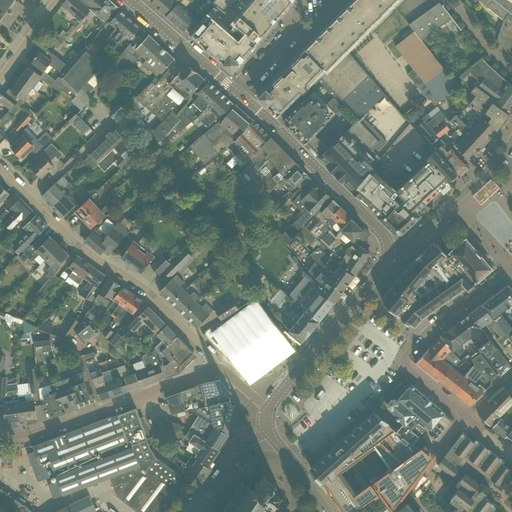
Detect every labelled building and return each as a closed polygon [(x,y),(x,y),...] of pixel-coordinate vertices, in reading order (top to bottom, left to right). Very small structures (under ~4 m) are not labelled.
[(0,0),(0,5),(15,17),(23,6),(16,1),(17,0),(0,0)] [(65,0),(61,5),(62,5),(69,11),(74,15),(84,3),(88,7),(94,0),(65,0)] [(84,3),(74,15),(81,22),(91,10),(105,21),(117,7),(109,0),(94,0),(88,7),(84,3)] [(164,15),(171,8),(177,2),(178,0),(153,0),(151,3),(164,15)] [(178,3),(166,16),(182,31),(182,32),(185,30),(196,18),(184,8),(191,0),(178,0),(177,2),(178,3)] [(254,44),(256,42),(261,37),(262,36),(272,24),(272,25),(273,23),(277,19),(281,15),(280,14),(290,3),(291,3),(293,0),(214,0),(212,3),(214,5),(189,34),(232,72),(255,45),(254,44)] [(339,63),(349,52),(390,11),(379,0),(355,0),(352,4),(351,4),(346,9),(342,14),(341,14),(336,19),(336,20),(331,24),(326,29),(326,30),(321,35),(321,34),(316,39),(316,40),(339,63)] [(379,0),(390,11),(401,0),(400,0),(379,0)] [(498,36),(511,40),(511,13),(495,0),(473,0),(475,2),(478,0),(503,20),(498,36)] [(511,0),(495,0),(511,13),(511,0)] [(439,2),(424,14),(437,29),(451,18),(450,17),(442,6),(439,2)] [(15,17),(0,5),(0,23),(1,23),(8,28),(15,17)] [(113,39),(130,18),(120,10),(113,18),(109,23),(116,28),(109,36),(113,39)] [(409,24),(409,25),(414,31),(422,41),(428,36),(437,29),(424,14),(409,24)] [(130,18),(113,39),(118,43),(124,35),(130,40),(140,27),(130,18)] [(488,24),(485,27),(496,40),(497,40),(511,58),(511,40),(498,36),(488,24)] [(51,31),(45,38),(57,48),(63,41),(51,31)] [(439,100),(458,85),(422,41),(414,31),(395,46),(439,100)] [(108,35),(104,40),(109,44),(113,39),(109,36),(108,35)] [(143,40),(138,35),(136,37),(130,43),(110,67),(121,77),(141,54),(147,60),(148,61),(161,47),(148,35),(143,40)] [(299,114),(305,120),(317,132),(330,120),(343,107),(356,121),(377,101),(385,94),(349,52),(339,63),(316,40),(307,49),(306,49),(301,54),(301,55),(289,66),(290,67),(284,73),(304,93),(317,80),(333,97),(326,104),(314,90),(305,99),(310,104),(299,114)] [(68,66),(67,65),(63,71),(61,73),(58,77),(66,85),(72,90),(90,107),(97,100),(90,93),(94,88),(93,88),(108,70),(102,65),(104,62),(86,46),(68,66)] [(148,61),(147,60),(143,64),(149,69),(150,68),(157,75),(160,72),(161,72),(175,59),(161,47),(148,61)] [(102,60),(109,52),(104,48),(98,56),(102,60)] [(67,65),(51,52),(47,57),(39,51),(31,62),(44,71),(50,64),(61,73),(63,71),(67,65)] [(481,57),(467,68),(480,84),(495,100),(493,102),(509,114),(511,109),(511,85),(508,82),(486,62),(482,57),(481,57)] [(192,97),(192,95),(204,78),(189,66),(184,72),(175,82),(192,97)] [(19,79),(31,87),(37,91),(43,84),(37,79),(39,76),(40,76),(36,73),(28,67),(19,79)] [(467,68),(458,76),(471,92),(470,94),(474,97),(470,102),(482,116),(497,131),(509,114),(493,102),(495,100),(480,84),(467,68)] [(153,82),(136,99),(161,120),(170,111),(173,113),(185,99),(171,86),(175,82),(184,72),(181,69),(181,70),(171,82),(168,80),(171,76),(166,73),(166,72),(156,84),(153,82)] [(62,89),(65,85),(57,78),(55,80),(45,72),(41,78),(50,85),(51,83),(60,91),(62,89)] [(277,116),(284,109),(286,111),(304,93),(284,73),(283,73),(258,98),(277,116)] [(26,99),(24,98),(26,95),(31,87),(19,79),(11,90),(16,94),(12,98),(17,102),(21,106),(21,105),(26,99)] [(161,120),(135,147),(137,149),(146,157),(153,152),(157,147),(165,139),(166,141),(179,132),(198,118),(208,107),(220,92),(209,81),(208,82),(205,85),(202,83),(192,95),(192,97),(180,113),(177,116),(173,113),(170,111),(161,120)] [(65,85),(62,89),(68,95),(72,90),(66,85),(65,85)] [(0,93),(0,101),(10,109),(14,106),(17,102),(12,98),(2,91),(0,93)] [(208,107),(198,118),(208,127),(219,117),(220,117),(226,111),(233,104),(220,92),(208,107)] [(305,99),(283,121),(293,132),(305,120),(299,114),(310,104),(305,99)] [(21,106),(17,102),(14,106),(10,109),(2,119),(2,118),(0,119),(0,138),(5,133),(0,129),(18,110),(21,106)] [(220,121),(189,146),(205,165),(218,154),(227,147),(234,140),(249,123),(252,120),(235,105),(228,113),(221,122),(220,121)] [(432,120),(431,119),(427,122),(435,131),(444,123),(444,122),(447,119),(441,112),(432,120)] [(14,127),(18,132),(31,118),(26,114),(14,127)] [(77,114),(70,120),(77,128),(83,121),(77,114)] [(455,115),(449,121),(480,149),(497,131),(482,116),(471,129),(456,114),(455,115)] [(320,156),(319,157),(327,165),(326,165),(343,182),(344,183),(352,191),(371,169),(372,168),(373,166),(369,162),(368,161),(372,158),(369,155),(373,150),(383,139),(386,142),(362,116),(356,121),(343,133),(320,156)] [(427,122),(431,119),(428,116),(418,127),(432,142),(429,144),(435,150),(458,173),(466,166),(439,137),(435,131),(427,122)] [(234,140),(227,147),(244,164),(250,159),(251,158),(250,158),(254,155),(270,137),(253,119),(252,120),(249,123),(234,140)] [(305,120),(293,132),(305,144),(317,132),(305,120)] [(305,144),(316,155),(318,153),(319,155),(319,156),(343,133),(340,130),(341,129),(341,126),(340,125),(337,122),(334,122),(333,123),(330,120),(317,132),(305,144)] [(449,121),(448,122),(456,130),(450,135),(455,140),(452,143),(469,161),(480,149),(449,121)] [(444,123),(435,131),(439,137),(449,128),(444,123)] [(87,153),(90,156),(97,163),(114,148),(124,138),(126,136),(117,126),(87,153)] [(15,137),(10,143),(12,146),(10,148),(21,158),(28,151),(30,149),(36,154),(52,138),(46,131),(38,139),(26,127),(24,129),(16,138),(15,137)] [(255,193),(261,187),(273,177),(280,171),(292,159),(270,137),(254,155),(250,158),(251,158),(250,159),(251,160),(251,162),(238,175),(255,193)] [(138,152),(124,138),(114,148),(127,162),(138,152)] [(49,147),(42,154),(43,155),(38,161),(31,168),(41,178),(48,171),(52,175),(64,164),(59,159),(55,155),(56,154),(49,147)] [(371,169),(352,191),(380,215),(378,216),(397,234),(404,234),(422,216),(418,212),(458,173),(435,150),(424,160),(423,159),(411,172),(413,173),(408,178),(392,183),(389,186),(371,169)] [(221,159),(218,154),(205,165),(208,169),(221,159)] [(90,156),(83,162),(90,170),(97,163),(90,156)] [(273,177),(261,187),(267,193),(278,183),(282,186),(285,183),(285,185),(289,189),(292,189),(296,185),(301,189),(312,180),(307,174),(292,159),(280,171),(273,177)] [(141,168),(149,177),(157,170),(149,161),(141,168)] [(66,193),(71,189),(74,186),(70,182),(65,186),(59,186),(55,182),(41,196),(52,207),(66,193)] [(75,211),(82,218),(95,206),(93,203),(109,188),(104,183),(86,201),(80,206),(75,211)] [(0,206),(4,201),(3,200),(10,193),(0,184),(0,206)] [(303,228),(305,226),(319,211),(320,210),(319,208),(330,196),(317,184),(309,193),(304,189),(297,197),(298,197),(293,202),(302,210),(299,213),(301,215),(296,221),(303,228)] [(74,193),(71,189),(66,193),(52,207),(62,218),(69,211),(73,208),(75,211),(80,206),(86,201),(82,197),(80,199),(74,193)] [(200,192),(194,197),(200,203),(205,198),(200,192)] [(10,208),(13,211),(7,216),(6,215),(9,212),(3,207),(0,210),(0,222),(8,230),(9,228),(12,231),(32,211),(20,198),(13,205),(10,208)] [(99,211),(95,206),(82,218),(91,228),(99,221),(103,216),(105,217),(119,203),(114,198),(99,211)] [(319,221),(309,231),(318,241),(329,230),(322,224),(340,206),(333,199),(326,206),(321,212),(319,211),(314,216),(319,221)] [(336,235),(351,218),(352,217),(340,206),(322,224),(329,230),(336,235)] [(19,254),(47,226),(36,214),(23,228),(27,232),(12,248),(19,254)] [(360,245),(369,235),(351,218),(336,235),(329,230),(318,241),(309,231),(305,226),(303,228),(298,233),(313,248),(316,246),(317,245),(321,242),(332,253),(351,240),(360,246),(360,245)] [(92,231),(84,241),(101,255),(103,252),(108,256),(129,232),(118,223),(106,235),(98,229),(97,229),(96,228),(93,231),(92,231)] [(204,230),(194,240),(201,247),(204,244),(207,246),(213,239),(204,230)] [(446,247),(455,240),(447,230),(438,238),(446,247)] [(285,232),(279,238),(286,245),(292,239),(285,232)] [(40,254),(45,259),(59,245),(50,236),(46,240),(41,235),(19,257),(24,262),(27,258),(31,261),(40,254)] [(131,265),(150,240),(143,235),(136,244),(132,241),(127,249),(121,257),(131,265)] [(238,235),(233,239),(238,246),(244,241),(238,235)] [(409,323),(415,327),(422,318),(465,287),(468,289),(492,268),(485,260),(488,256),(477,244),(474,247),(465,238),(448,255),(437,243),(436,244),(433,242),(416,258),(381,299),(384,300),(383,302),(408,324),(409,323)] [(156,244),(150,240),(131,265),(142,273),(148,265),(153,257),(149,254),(156,244)] [(339,265),(355,275),(370,253),(360,245),(360,246),(351,240),(332,253),(329,256),(339,265)] [(332,253),(321,242),(317,245),(316,246),(318,248),(323,252),(324,253),(325,254),(329,256),(332,253)] [(59,245),(45,259),(51,265),(47,269),(49,272),(45,276),(50,280),(59,268),(57,266),(68,255),(59,245)] [(318,248),(310,254),(315,261),(317,263),(325,254),(324,253),(323,252),(318,248)] [(184,250),(172,263),(179,269),(191,256),(184,250)] [(255,250),(246,258),(251,263),(259,254),(255,250)] [(78,284),(83,278),(92,266),(78,256),(69,267),(73,270),(69,277),(78,284)] [(159,276),(170,264),(161,256),(150,267),(159,276)] [(330,257),(321,269),(324,274),(330,278),(329,280),(343,291),(355,275),(339,265),(330,257)] [(315,261),(308,271),(321,283),(319,286),(322,289),(321,291),(320,292),(321,292),(335,302),(343,291),(329,280),(330,278),(324,274),(321,269),(317,263),(315,261)] [(92,266),(83,278),(87,281),(80,293),(92,301),(98,289),(96,287),(99,284),(105,275),(92,266)] [(263,275),(252,267),(257,282),(263,275)] [(306,273),(288,296),(294,300),(319,321),(319,322),(320,320),(333,304),(334,304),(335,303),(335,302),(321,292),(320,292),(321,291),(315,286),(318,283),(306,273)] [(172,278),(161,290),(159,292),(172,304),(185,290),(180,286),(184,282),(176,275),(172,278)] [(95,298),(93,303),(97,305),(100,301),(107,305),(120,285),(112,280),(109,278),(95,298)] [(52,287),(46,282),(36,293),(42,298),(52,287)] [(511,288),(508,284),(495,294),(506,308),(511,303),(511,288)] [(132,293),(122,286),(116,295),(113,300),(119,304),(112,314),(116,317),(132,293)] [(190,295),(185,290),(172,304),(184,316),(197,302),(195,301),(199,297),(193,291),(190,295)] [(142,301),(132,293),(116,317),(120,320),(128,309),(133,313),(137,309),(142,301)] [(495,294),(482,304),(501,328),(508,337),(511,333),(511,326),(501,312),(506,308),(495,294)] [(32,296),(27,303),(31,307),(37,300),(32,296)] [(256,299),(211,333),(236,366),(250,384),(295,350),(256,299)] [(238,310),(232,300),(215,310),(221,320),(238,310)] [(319,321),(294,300),(289,306),(300,316),(289,330),(303,341),(319,321)] [(184,316),(196,327),(209,314),(213,310),(205,303),(202,307),(197,302),(184,316)] [(475,309),(470,313),(481,328),(486,324),(491,330),(493,329),(500,337),(497,339),(501,344),(509,338),(508,337),(501,328),(482,304),(475,309)] [(131,327),(121,337),(124,340),(134,330),(134,331),(144,321),(156,332),(158,330),(165,323),(148,306),(141,313),(129,325),(131,327)] [(362,311),(367,315),(370,310),(366,306),(362,311)] [(95,326),(101,318),(88,310),(85,315),(95,326)] [(0,318),(10,323),(11,320),(21,324),(23,320),(6,313),(5,315),(0,312),(0,318)] [(449,328),(440,336),(448,346),(452,352),(453,351),(462,360),(469,354),(472,357),(481,350),(486,356),(490,352),(493,355),(500,364),(495,368),(501,376),(511,366),(481,328),(470,313),(449,328)] [(62,332),(59,337),(68,340),(70,337),(80,322),(72,317),(62,332)] [(45,321),(38,328),(50,333),(54,327),(45,321)] [(75,333),(84,344),(98,333),(89,321),(75,333)] [(101,323),(97,328),(103,331),(106,326),(101,323)] [(155,349),(153,351),(155,353),(155,354),(157,356),(159,353),(160,352),(177,336),(175,333),(166,325),(156,335),(162,340),(154,349),(155,349)] [(38,328),(33,326),(33,331),(34,343),(35,347),(51,345),(50,343),(50,333),(38,328)] [(109,329),(104,335),(108,338),(113,332),(109,329)] [(28,344),(34,343),(33,331),(26,332),(27,335),(21,336),(22,343),(27,342),(28,344)] [(69,341),(50,333),(50,343),(51,345),(59,344),(61,351),(68,348),(72,346),(69,341)] [(124,340),(121,337),(117,333),(108,342),(115,349),(120,345),(124,340)] [(162,363),(159,364),(164,378),(165,378),(179,373),(193,359),(190,356),(194,353),(186,345),(177,336),(160,352),(170,362),(167,365),(163,366),(162,363)] [(440,336),(428,349),(439,356),(443,360),(445,360),(446,358),(452,362),(456,357),(455,355),(452,352),(448,346),(440,336)] [(120,345),(115,349),(120,354),(124,349),(120,345)] [(428,349),(415,363),(440,383),(453,367),(445,360),(443,360),(439,356),(428,349)] [(146,354),(143,355),(141,358),(144,366),(136,369),(137,373),(142,386),(164,378),(155,354),(155,353),(149,356),(147,356),(146,354)] [(481,353),(471,360),(475,364),(473,366),(482,373),(491,379),(496,374),(481,353)] [(29,382),(17,384),(18,392),(18,394),(18,397),(21,419),(29,418),(30,420),(34,419),(35,417),(36,417),(34,400),(33,400),(32,392),(39,391),(37,376),(36,365),(28,366),(28,377),(29,382)] [(117,367),(126,392),(142,386),(137,373),(130,375),(129,372),(127,373),(124,365),(117,367)] [(465,377),(453,393),(469,405),(485,390),(486,390),(479,384),(477,386),(474,384),(482,373),(473,366),(464,376),(465,377)] [(104,383),(110,398),(126,392),(117,367),(110,370),(113,380),(105,382),(104,383)] [(453,367),(440,383),(453,393),(465,377),(464,376),(453,367)] [(92,378),(101,401),(110,398),(104,383),(105,382),(100,368),(95,370),(97,376),(92,378)] [(71,376),(61,380),(66,395),(72,393),(76,404),(78,403),(79,404),(82,403),(83,401),(90,399),(83,382),(77,384),(76,381),(74,382),(71,376)] [(0,380),(0,396),(4,396),(4,400),(3,400),(4,404),(3,404),(6,421),(7,421),(7,423),(14,421),(14,420),(21,419),(18,397),(18,394),(18,392),(17,384),(17,377),(7,381),(0,380)] [(220,380),(219,380),(219,379),(201,383),(200,384),(165,397),(171,414),(177,412),(185,411),(230,400),(229,395),(231,393),(219,381),(220,380)] [(59,398),(66,395),(61,380),(50,384),(52,390),(49,391),(50,394),(44,396),(50,413),(56,411),(58,411),(61,410),(61,409),(63,408),(59,398)] [(391,399),(387,403),(388,405),(388,406),(389,407),(389,408),(398,416),(397,418),(403,424),(402,424),(397,431),(412,444),(419,436),(419,435),(425,429),(417,422),(420,420),(431,429),(445,413),(411,384),(404,392),(401,395),(397,400),(395,398),(393,399),(391,399)] [(511,397),(504,389),(479,415),(491,426),(511,403),(511,397)] [(230,400),(191,409),(199,414),(228,434),(229,431),(228,431),(234,406),(231,405),(230,400)] [(111,416),(32,446),(37,460),(33,462),(40,481),(56,475),(63,495),(110,478),(155,457),(156,456),(150,446),(152,436),(147,438),(146,436),(150,434),(147,428),(144,430),(142,424),(145,423),(143,417),(140,418),(136,408),(111,417),(111,416)] [(374,411),(310,468),(321,483),(342,511),(352,511),(361,506),(370,499),(370,500),(371,499),(370,499),(373,497),(373,496),(372,497),(370,494),(374,491),(377,494),(378,494),(379,493),(390,508),(393,511),(436,454),(435,454),(430,450),(424,445),(418,449),(412,444),(397,431),(374,411)] [(203,439),(219,450),(229,435),(228,434),(199,414),(189,430),(194,434),(203,439)] [(505,438),(507,435),(511,428),(511,427),(500,418),(498,420),(492,428),(505,438)] [(166,419),(162,421),(162,425),(172,436),(182,426),(166,419)] [(163,426),(160,429),(175,453),(180,446),(163,426)] [(195,457),(209,466),(219,450),(203,439),(194,434),(189,430),(184,436),(190,440),(201,447),(195,457)] [(462,433),(451,448),(466,459),(468,457),(493,477),(491,479),(499,485),(510,470),(503,464),(505,462),(476,439),(474,442),(462,433)] [(186,451),(180,460),(205,478),(211,468),(209,466),(195,457),(186,451)] [(448,451),(438,464),(453,476),(463,463),(448,451)] [(176,454),(171,461),(176,465),(180,460),(176,454)] [(155,457),(110,478),(116,496),(137,511),(167,511),(177,500),(188,485),(179,478),(180,476),(155,457)] [(205,478),(180,460),(176,465),(188,473),(185,477),(198,487),(205,478)] [(458,507),(454,511),(490,511),(496,505),(484,496),(490,488),(485,484),(483,487),(465,473),(459,481),(456,486),(459,488),(450,500),(452,502),(458,507)] [(256,481),(248,474),(243,480),(242,480),(241,481),(243,482),(222,511),(217,508),(215,511),(211,509),(209,511),(274,511),(284,497),(272,490),(277,483),(264,474),(260,480),(259,479),(257,480),(256,481)] [(93,511),(97,511),(89,495),(53,511),(33,511),(0,487),(0,507),(6,511),(93,511)] [(364,511),(362,508),(355,511),(413,511),(407,504),(406,503),(393,511),(368,511),(367,511),(365,511),(364,511)]
